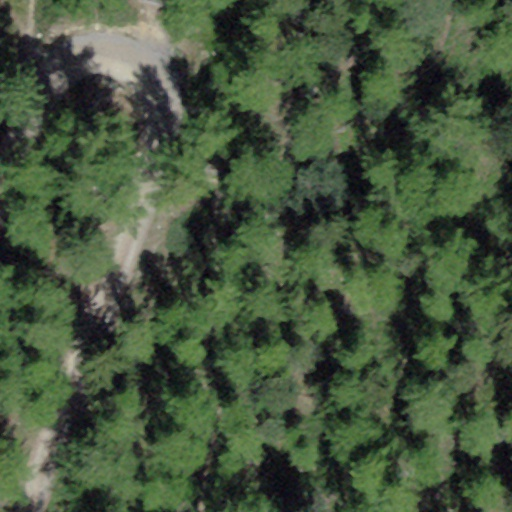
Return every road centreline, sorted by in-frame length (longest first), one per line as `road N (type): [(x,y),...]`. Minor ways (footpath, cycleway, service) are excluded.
road 1 (residential): [(31,511),(68,367),(153,155),(137,66)]
road 2 (track): [(0,170),(60,55)]
